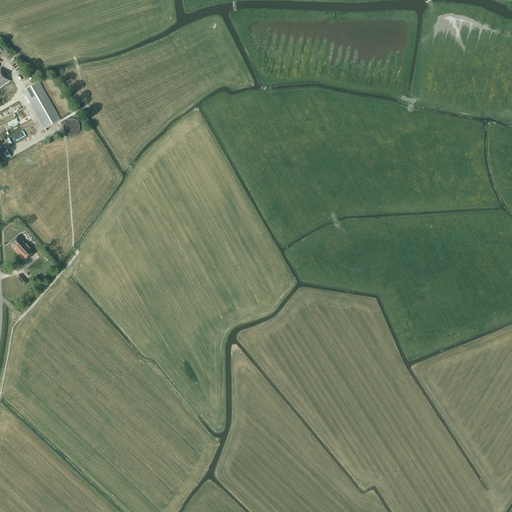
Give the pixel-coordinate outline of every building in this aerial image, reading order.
[(3,72),(0,68),(0,88),(10,81),(4,72),(3,72)] [(46,128),(59,121),(38,83),(24,91),(46,128)] [(2,119),(13,114),(11,110),(0,114),(2,119)] [(78,127),(78,125),(78,124),(77,122),(76,121),(75,120),(73,119),(72,119),(70,119),(68,119),(67,120),(66,121),(65,122),(64,123),(63,124),(63,125),(63,127),(63,128),(64,130),(64,131),(65,132),(66,133),(68,134),(70,134),(71,134),(73,134),(74,133),(75,133),(76,132),(77,131),(78,130),(78,128),(78,127)] [(24,262),(35,252),(20,235),(9,244),(13,248),(13,249),(24,262)] [(23,286),(27,282),(20,274),(16,278),(23,286)]
